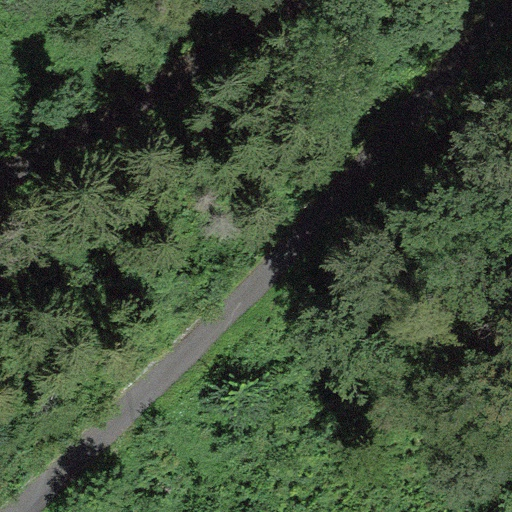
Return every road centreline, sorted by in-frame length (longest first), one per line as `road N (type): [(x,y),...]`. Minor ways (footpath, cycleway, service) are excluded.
road 1 (track): [(22,511),(173,368),(344,191),(470,45),(511,10)]
road 2 (track): [(286,0),(0,161)]
